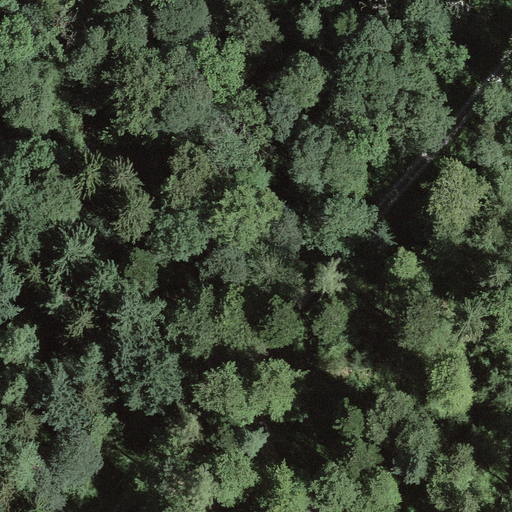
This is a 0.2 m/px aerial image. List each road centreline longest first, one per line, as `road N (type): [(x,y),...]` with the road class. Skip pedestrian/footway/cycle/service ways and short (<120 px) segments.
road 1 (track): [(121,511),(511,59)]
road 2 (track): [(0,198),(147,323),(308,511)]
